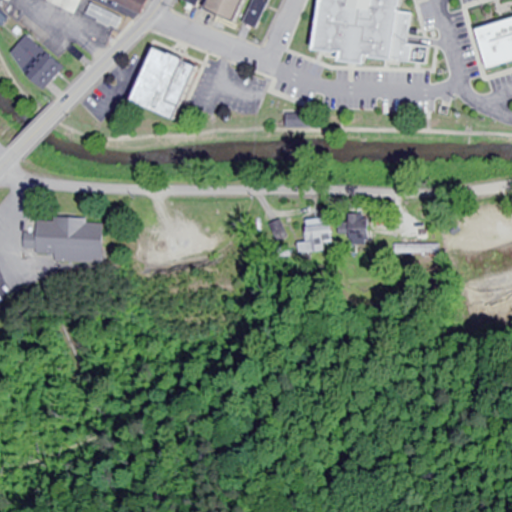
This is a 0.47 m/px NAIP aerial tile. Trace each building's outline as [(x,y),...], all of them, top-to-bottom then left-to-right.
[(85,0),(50,0),(50,1),(78,15),(85,0)] [(116,0),(147,15),(154,0),(116,0)] [(211,0),(188,0),(208,8),(211,0)] [(219,0),(216,7),(245,20),(253,0),(219,0)] [(337,0),(335,10),(353,15),(356,0),(371,0),(371,4),(362,4),(362,8),(369,8),(369,21),(383,25),(392,25),(391,0),(337,0)] [(90,17),(122,29),(127,17),(95,5),(90,17)] [(511,63),(511,21),(483,29),(493,68),(511,63)] [(70,67),(31,36),(13,58),(52,88),(70,67)] [(406,43),(414,75),(443,69),(436,36),(406,43)] [(205,64),(160,50),(142,106),(188,120),(205,64)] [(309,114),(293,114),(293,130),(309,130),(309,114)] [(373,241),(373,216),(351,216),(351,241),(373,241)] [(56,263),(104,266),(107,223),(41,219),(40,234),(28,234),(27,251),(39,252),(38,255),(56,256),(56,263)] [(309,243),(299,244),(299,254),(321,253),(321,242),(335,241),(334,220),(308,221),(309,243)] [(396,245),(396,263),(438,263),(438,245),(396,245)]
